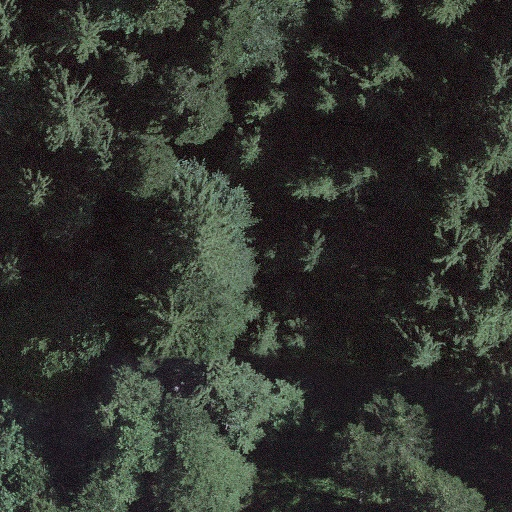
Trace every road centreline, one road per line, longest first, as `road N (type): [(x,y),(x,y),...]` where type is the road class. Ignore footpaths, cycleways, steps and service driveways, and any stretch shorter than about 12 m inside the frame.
road 1 (track): [(240,511),(329,455),(392,433),(442,437),(478,460),(511,508)]
road 2 (track): [(0,362),(44,511)]
